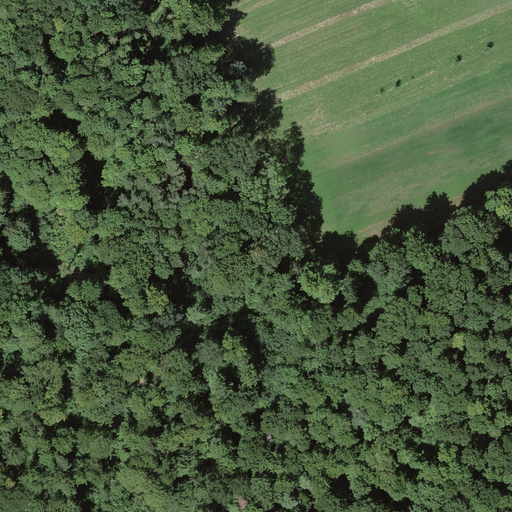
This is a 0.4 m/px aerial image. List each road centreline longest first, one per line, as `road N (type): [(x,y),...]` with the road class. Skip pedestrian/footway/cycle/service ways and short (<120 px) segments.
road 1 (track): [(0,265),(131,274),(294,174)]
road 2 (track): [(511,471),(403,497),(416,511)]
